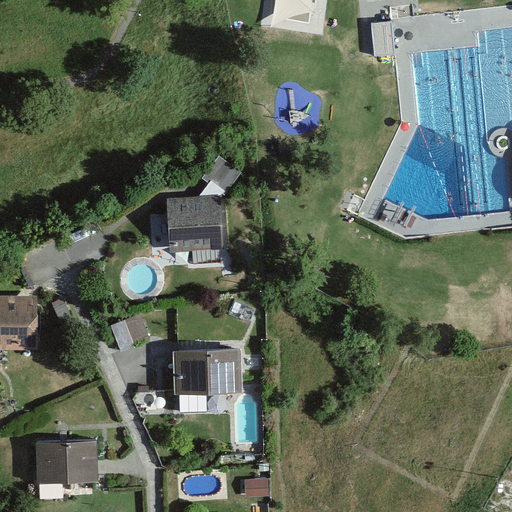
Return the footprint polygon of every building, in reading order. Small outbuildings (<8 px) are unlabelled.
[(394,14),(373,16),(375,49),(397,48),(394,14)] [(239,170),(219,155),(203,175),(223,191),(239,170)] [(219,196),(168,197),(170,247),(192,246),(220,246),(219,196)] [(220,260),(220,246),(192,246),(192,260),(220,260)] [(35,294),(0,293),(0,347),(35,347),(35,294)] [(121,348),(150,336),(141,313),(112,325),(121,348)] [(240,348),(174,347),(174,388),(180,388),(180,409),(204,409),(205,389),(240,389),(240,348)] [(97,439),(38,440),(39,480),(98,479),(97,439)]
